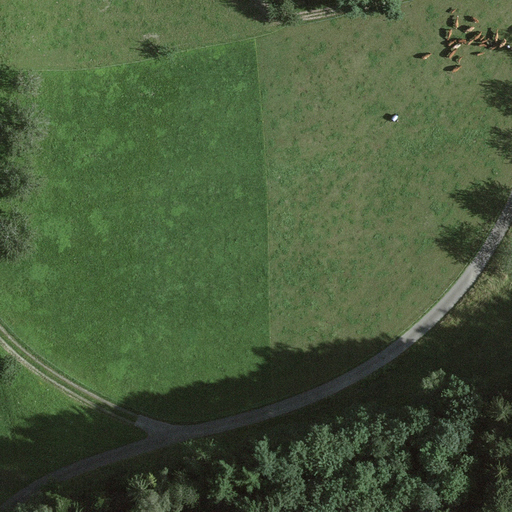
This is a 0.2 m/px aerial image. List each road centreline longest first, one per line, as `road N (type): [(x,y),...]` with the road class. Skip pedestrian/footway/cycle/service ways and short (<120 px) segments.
road 1 (track): [(5,511),(74,467),(292,404),(377,362),(453,295),(511,208)]
road 2 (track): [(0,331),(79,392),(176,435)]
